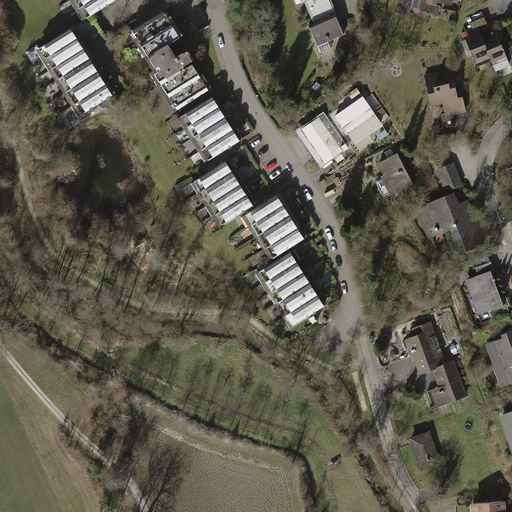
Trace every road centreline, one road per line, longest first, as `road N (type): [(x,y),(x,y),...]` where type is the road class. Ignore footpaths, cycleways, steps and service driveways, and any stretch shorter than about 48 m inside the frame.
road 1 (track): [(0,338),(142,494),(149,511)]
road 2 (residential): [(511,247),(485,178),(486,156),(511,120)]
